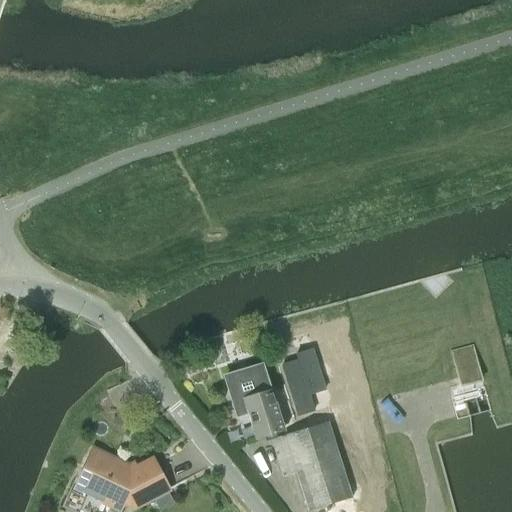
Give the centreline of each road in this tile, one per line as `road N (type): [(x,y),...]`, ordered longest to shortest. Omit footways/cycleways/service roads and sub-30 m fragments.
road 1 (residential): [(260,511),(141,364)]
road 2 (unclassified): [(141,364),(87,305),(9,285)]
